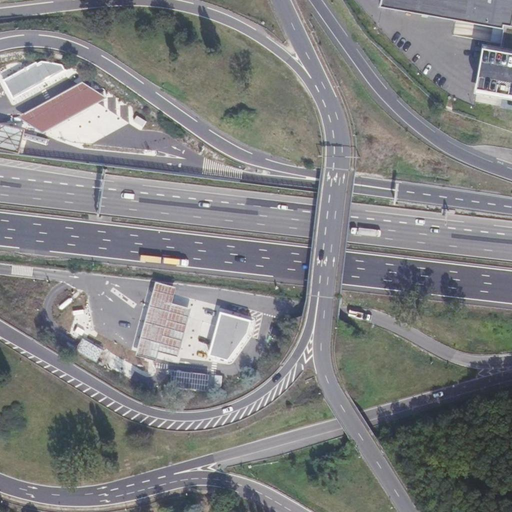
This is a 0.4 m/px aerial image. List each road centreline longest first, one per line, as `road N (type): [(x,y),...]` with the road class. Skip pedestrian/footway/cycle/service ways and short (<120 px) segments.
road 1 (motorway): [(511,206),(279,167),(222,142),(74,47),(26,39),(0,44)]
road 2 (motorway): [(511,246),(0,185)]
road 3 (motorway): [(0,229),(511,287)]
road 4 (trunk): [(0,328),(145,411),(213,414),(260,395),(294,359),(328,261)]
road 5 (motorway): [(171,475),(511,375)]
road 6 (secondary): [(409,511),(327,378),(328,261)]
road 7 (motorway): [(511,175),(450,149),(406,116),(314,0)]
road 8 (trunk): [(338,160),(315,96),(282,54),(216,16),(148,0)]
road 9 (secondary): [(0,483),(71,496),(171,475)]
road 10 (secondary): [(338,160),(330,104),(279,0)]
road 11 (secondary): [(171,475),(244,485),(293,511)]
road 12 (trunk): [(128,0),(0,13)]
